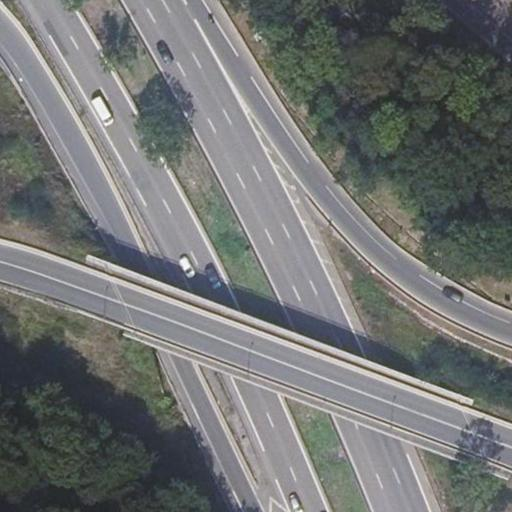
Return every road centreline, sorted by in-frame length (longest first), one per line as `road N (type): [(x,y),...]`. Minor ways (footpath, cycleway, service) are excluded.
road 1 (trunk): [(45,0),(191,254),(306,511)]
road 2 (trunk): [(400,511),(165,5)]
road 3 (trunk): [(0,24),(64,120),(119,226),(253,511)]
road 4 (primary): [(0,259),(511,446)]
road 5 (trunk): [(511,333),(451,306),(369,245),(283,140),(200,16),(165,5)]
